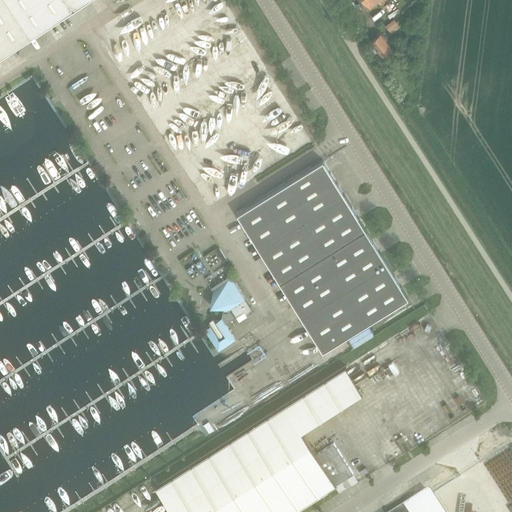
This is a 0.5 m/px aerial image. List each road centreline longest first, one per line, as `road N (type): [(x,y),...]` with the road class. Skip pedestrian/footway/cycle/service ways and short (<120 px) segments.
road 1 (tertiary): [(511,394),(264,0)]
road 2 (unclassified): [(511,293),(322,0)]
road 3 (residential): [(345,511),(511,406)]
